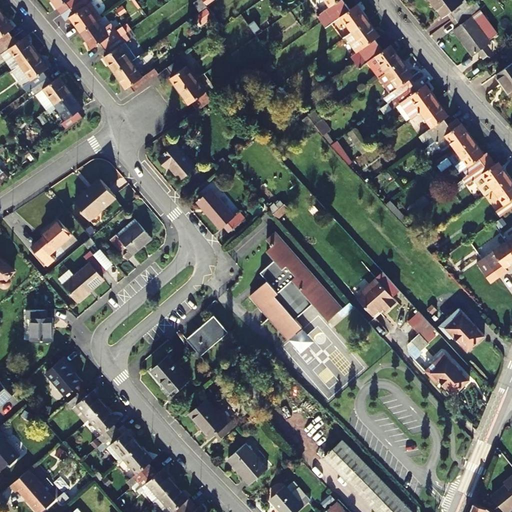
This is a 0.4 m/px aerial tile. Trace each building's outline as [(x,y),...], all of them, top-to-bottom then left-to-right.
[(57,0),(65,12),(80,0),(57,0)] [(101,19),(106,15),(100,8),(95,11),(90,3),(94,0),(80,0),(65,12),(70,18),(74,15),(85,30),(101,19)] [(100,8),(94,0),(90,3),(95,11),(100,8)] [(197,0),(193,2),(199,10),(215,0),(197,0)] [(327,0),(332,5),(328,8),(332,15),(350,2),(347,0),(327,0)] [(427,0),(439,16),(442,13),(448,21),(467,7),(461,0),(460,0),(457,2),(455,0),(427,0)] [(343,18),(354,33),(370,21),(359,6),(355,9),(350,2),(332,15),(322,22),(327,29),(343,18)] [(467,17),(478,10),(473,3),(467,7),(448,21),(453,28),(450,30),(471,56),(488,44),(467,17)] [(0,11),(0,44),(15,34),(11,28),(16,24),(4,8),(0,11)] [(201,25),(213,17),(207,8),(195,16),(201,25)] [(101,19),(85,30),(97,47),(103,42),(107,47),(130,30),(135,26),(130,20),(120,27),(115,21),(107,26),(101,19)] [(354,33),(365,48),(359,53),(351,60),(355,64),(381,45),(377,40),(381,36),(370,21),(354,33)] [(130,30),(107,47),(113,54),(108,58),(119,72),(135,60),(139,57),(128,43),(136,38),(130,30)] [(0,52),(1,52),(9,46),(21,62),(38,49),(27,33),(19,40),(15,34),(0,44),(0,52)] [(354,33),(347,38),(359,53),(365,48),(354,33)] [(355,64),(359,70),(368,64),(375,59),(385,73),(402,61),(392,47),(386,51),(381,45),(355,64)] [(9,46),(1,52),(13,68),(21,62),(9,46)] [(38,49),(21,62),(27,71),(20,76),(25,82),(23,84),(27,90),(32,86),(48,74),(44,69),(49,65),(38,49)] [(183,92),(199,80),(183,57),(169,67),(176,77),(173,79),(183,92)] [(375,59),(368,64),(378,78),(385,73),(375,59)] [(156,77),(163,72),(159,67),(147,76),(135,60),(119,72),(131,88),(135,85),(139,90),(156,77)] [(385,73),(397,88),(389,93),(382,99),(386,105),(414,84),(410,79),(413,76),(402,61),(385,73)] [(511,62),(494,75),(510,96),(511,94),(511,62)] [(385,73),(378,78),(389,93),(397,88),(385,73)] [(32,86),(36,92),(44,86),(56,102),(73,89),(61,74),(53,80),(48,74),(32,86)] [(192,106),(196,103),(200,109),(213,99),(199,80),(183,92),(192,106)] [(386,105),(390,111),(403,102),(410,96),(421,112),(437,100),(426,85),(418,90),(414,84),(386,105)] [(44,86),(36,92),(48,108),(56,102),(44,86)] [(73,89),(56,102),(67,117),(63,120),(68,126),(85,114),(80,107),(84,105),(73,89)] [(410,96),(403,102),(414,116),(421,112),(410,96)] [(427,129),(432,135),(448,124),(443,117),(447,114),(437,100),(421,112),(431,126),(427,129)] [(306,117),(313,125),(320,121),(313,112),(306,117)] [(453,143),(458,150),(474,138),(458,117),(448,124),(432,135),(426,140),(430,146),(438,140),(445,149),(453,143)] [(322,119),(320,121),(313,125),(318,130),(324,137),(331,130),(322,119)] [(464,168),(469,174),(495,155),(490,149),(485,152),(474,138),(458,150),(469,165),(464,168)] [(331,144),(349,164),(355,160),(337,140),(331,144)] [(170,165),(181,179),(196,166),(177,144),(160,158),(168,167),(170,165)] [(449,156),(447,154),(447,153),(439,159),(441,162),(449,156)] [(484,192),(492,186),(509,174),(495,155),(469,174),(463,178),(467,183),(474,178),(484,192)] [(217,164),(221,168),(228,162),(224,158),(217,164)] [(4,173),(0,176),(0,184),(9,178),(4,173)] [(503,211),(511,204),(511,178),(509,174),(492,186),(503,201),(494,207),(499,214),(503,211)] [(85,194),(72,205),(89,223),(112,203),(105,193),(97,184),(96,183),(85,192),(85,194)] [(198,200),(196,201),(220,229),(224,225),(229,231),(245,217),(240,212),(234,217),(210,189),(200,197),(200,196),(197,199),(198,200)] [(150,239),(133,220),(109,240),(122,257),(125,260),(150,239)] [(29,251),(45,270),(53,264),(47,257),(71,237),(59,222),(48,231),(46,229),(39,235),(43,239),(29,251)] [(272,313),(267,317),(285,338),(301,323),(297,318),(312,304),(325,319),(341,305),(316,277),(276,232),(265,241),(270,247),(265,251),(290,280),(287,282),(277,290),(273,284),(269,279),(260,287),(249,296),(258,307),(263,303),(272,313)] [(511,257),(511,245),(506,238),(495,245),(476,259),(490,279),(506,267),(504,263),(511,257)] [(416,259),(425,269),(436,259),(427,249),(416,259)] [(96,274),(102,269),(87,251),(82,256),(88,264),(71,278),(65,272),(55,280),(74,301),(84,294),(83,292),(99,278),(96,274)] [(0,287),(2,287),(4,287),(6,286),(7,277),(12,272),(0,259),(0,287)] [(397,302),(376,278),(364,289),(364,292),(357,298),(372,316),(382,308),(385,312),(397,302)] [(402,293),(412,304),(422,295),(412,284),(402,293)] [(426,319),(436,310),(422,295),(412,304),(426,319)] [(258,307),(267,317),(272,313),(263,303),(258,307)] [(440,326),(450,337),(453,334),(468,350),(484,335),(459,308),(440,326)] [(25,317),(31,317),(45,317),(45,309),(25,309),(25,317)] [(189,340),(202,355),(230,330),(217,314),(189,340)] [(30,327),(30,340),(49,340),(49,324),(49,317),(45,317),(31,317),(30,327)] [(454,391),(470,377),(445,349),(422,370),(433,382),(440,375),(454,391)] [(61,356),(43,372),(63,395),(79,381),(66,364),(68,363),(61,356)] [(189,380),(169,356),(157,367),(152,371),(163,383),(163,382),(173,394),(189,380)] [(0,408),(13,397),(0,382),(0,408)] [(88,391),(83,395),(79,391),(64,403),(68,408),(71,405),(84,420),(101,406),(88,391)] [(206,399),(189,415),(196,423),(197,421),(210,436),(214,432),(219,437),(235,423),(230,418),(226,421),(206,399)] [(115,421),(106,411),(101,406),(84,420),(97,436),(94,439),(98,444),(113,431),(109,426),(115,421)] [(249,418),(254,424),(260,419),(255,413),(249,418)] [(113,431),(98,444),(106,453),(128,436),(123,431),(122,431),(118,426),(113,431)] [(20,457),(0,434),(0,472),(9,464),(10,465),(20,457)] [(120,460),(135,445),(128,436),(106,453),(115,464),(120,460)] [(324,459),(375,511),(410,511),(342,441),(324,459)] [(228,458),(250,484),(267,470),(246,443),(228,458)] [(135,445),(120,460),(132,474),(122,483),(127,488),(128,487),(148,469),(144,465),(149,461),(135,445)] [(148,469),(128,487),(134,494),(138,491),(149,504),(151,502),(171,484),(159,469),(153,475),(148,469)] [(41,511),(55,500),(29,470),(19,479),(10,486),(16,493),(18,491),(36,511),(41,511)] [(511,476),(509,478),(511,480),(492,496),(505,511),(507,511),(511,508),(511,476)] [(180,511),(189,505),(171,484),(151,502),(159,511),(180,511)] [(277,511),(298,511),(308,504),(304,498),(296,505),(282,489),(268,501),(277,511)] [(345,511),(337,503),(326,511),(345,511)]
